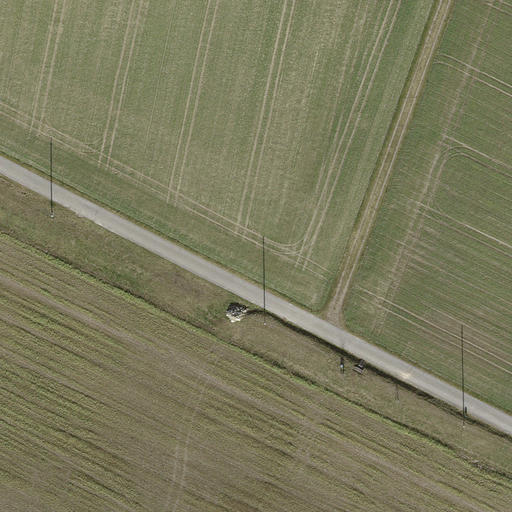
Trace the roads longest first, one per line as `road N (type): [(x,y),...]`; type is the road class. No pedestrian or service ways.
road 1 (track): [(511,428),(0,166)]
road 2 (track): [(328,335),(446,0)]
